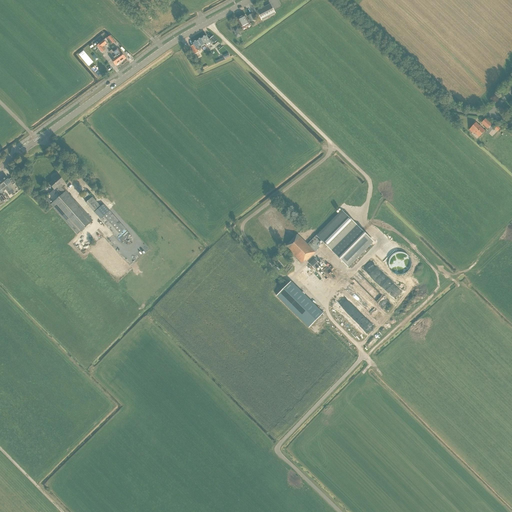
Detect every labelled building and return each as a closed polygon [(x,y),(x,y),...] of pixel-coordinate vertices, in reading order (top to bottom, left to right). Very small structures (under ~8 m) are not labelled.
[(276,12),(271,3),(258,10),(262,19),(276,12)] [(249,20),(248,20),(245,15),(237,19),(241,27),(242,30),(251,26),(249,22),(250,21),(251,23),(256,20),(253,13),(247,16),(249,20)] [(202,38),(206,45),(210,42),(211,44),(213,43),(216,40),(213,36),(210,39),(209,39),(206,35),(202,38)] [(192,43),(193,45),(191,47),(195,54),(198,52),(197,51),(202,48),(201,47),(206,45),(202,38),(192,43)] [(106,44),(103,40),(97,45),(102,52),(105,50),(102,47),(106,44)] [(112,50),(121,62),(126,59),(121,52),(119,54),(114,48),(112,50)] [(116,66),(121,62),(114,53),(112,50),(109,52),(114,58),(111,60),(116,66)] [(487,129),(491,125),(485,120),(481,124),(487,129)] [(472,133),(473,132),(479,137),(484,132),(476,124),(469,131),(472,133)] [(54,190),(56,188),(60,184),(63,182),(57,176),(54,179),(49,184),(54,190)] [(8,180),(6,177),(2,180),(6,186),(10,191),(12,189),(10,186),(12,184),(8,180)] [(0,187),(2,190),(3,192),(5,190),(7,192),(9,190),(9,191),(10,191),(6,186),(2,180),(0,181),(0,187)] [(50,204),(77,234),(92,221),(60,184),(56,188),(58,189),(57,190),(61,195),(50,204)] [(86,203),(93,211),(100,206),(92,197),(86,203)] [(116,237),(125,229),(103,204),(94,212),(116,237)] [(360,228),(342,210),(308,244),(315,252),(320,248),(317,245),(321,240),(334,254),(348,268),(374,242),(360,228)] [(315,252),(308,244),(298,234),(285,247),(302,264),(305,260),(306,261),(315,252)] [(387,238),(385,240),(397,252),(399,250),(387,238)] [(385,245),(396,256),(398,254),(387,243),(385,245)] [(390,257),(392,258),(394,256),(384,246),(381,248),(386,253),(385,255),(389,259),(390,257)] [(318,271),(323,267),(314,258),(309,264),(316,270),(316,269),(318,271)] [(369,258),(364,266),(369,269),(374,261),(369,258)] [(406,285),(408,283),(387,262),(383,266),(388,270),(385,273),(405,293),(409,289),(407,287),(408,286),(406,285)] [(295,281),(293,279),(287,286),(279,294),(312,325),(326,311),(295,281)]
